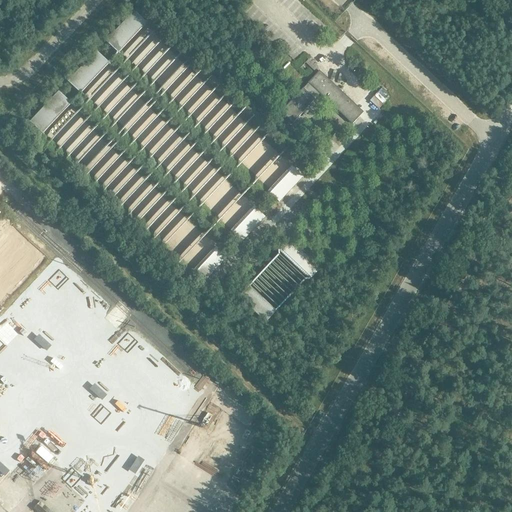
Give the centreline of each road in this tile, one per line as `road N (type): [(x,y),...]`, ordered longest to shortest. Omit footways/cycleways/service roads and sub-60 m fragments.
road 1 (unclassified): [(279,511),(495,140)]
road 2 (unknown): [(132,511),(147,480),(139,459),(0,376)]
